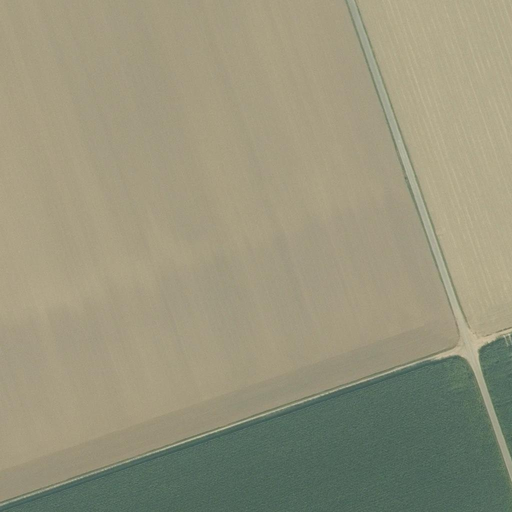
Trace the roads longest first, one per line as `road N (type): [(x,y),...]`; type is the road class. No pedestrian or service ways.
road 1 (track): [(511,332),(0,509)]
road 2 (unclassified): [(349,0),(511,474)]
